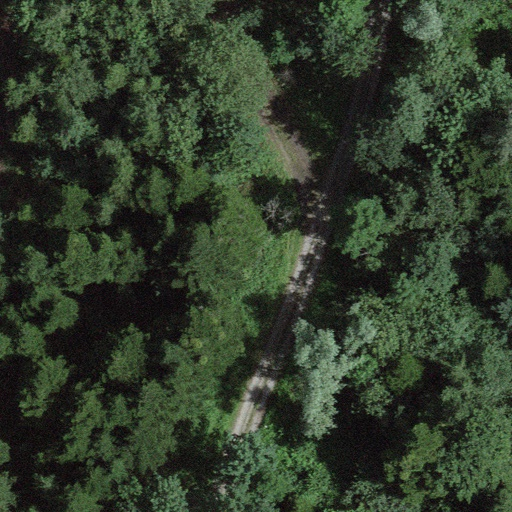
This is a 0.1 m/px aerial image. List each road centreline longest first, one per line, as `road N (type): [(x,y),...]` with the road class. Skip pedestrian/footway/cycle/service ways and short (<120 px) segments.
road 1 (track): [(219,511),(371,83),(380,0)]
road 2 (track): [(327,214),(219,0)]
